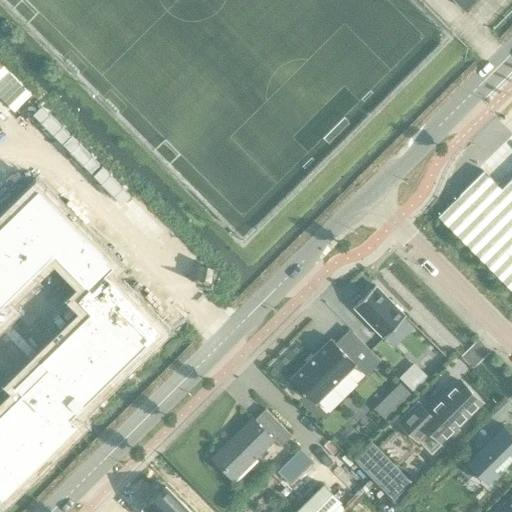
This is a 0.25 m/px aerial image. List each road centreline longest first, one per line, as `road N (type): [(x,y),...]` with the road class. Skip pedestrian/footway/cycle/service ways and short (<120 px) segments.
road 1 (tertiary): [(53,511),(368,199)]
road 2 (tertiary): [(368,199),(511,54)]
road 3 (residential): [(368,199),(511,342)]
